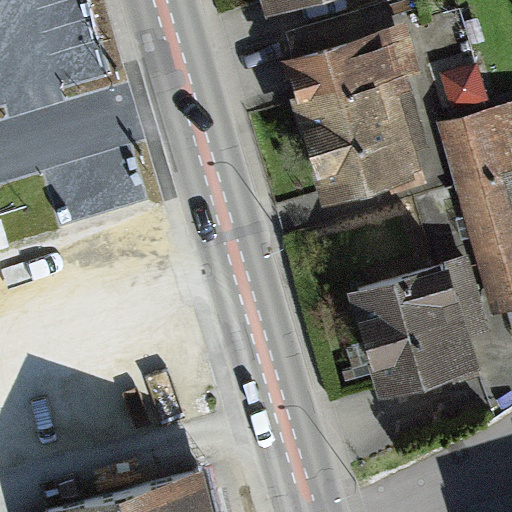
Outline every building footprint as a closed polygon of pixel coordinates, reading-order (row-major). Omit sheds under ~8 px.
[(266,0),(269,9),(300,0),(266,0)] [(283,65),(325,200),(418,171),(410,146),(422,142),(400,70),(414,66),(403,28),(283,65)] [(474,66),(443,75),(452,106),(483,97),(474,66)] [(511,105),(442,126),(495,309),(511,303),(511,105)] [(352,295),(383,395),(473,366),(462,333),(485,326),(465,260),(352,295)] [(194,511),(185,476),(47,511),(194,511)]
